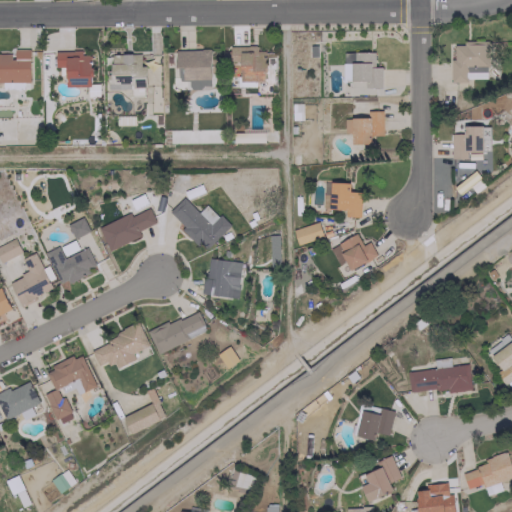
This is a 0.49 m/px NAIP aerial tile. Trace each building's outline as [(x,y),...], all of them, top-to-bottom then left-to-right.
[(486,41),(463,40),(462,45),(450,44),(450,82),(466,82),(466,77),(486,77),(486,41)] [(265,81),(265,50),(257,51),(257,46),(225,46),(226,68),(238,68),(238,81),(265,81)] [(175,50),(175,68),(183,67),(183,80),(211,79),(209,48),(175,50)] [(91,86),(90,55),(81,55),(81,50),(54,51),(55,67),(65,66),(66,87),(91,86)] [(343,51),(342,80),(364,81),(363,86),(380,87),(381,67),(373,66),(374,52),(343,51)] [(147,87),(147,60),(140,61),(140,53),(109,54),(109,85),(128,84),(129,87),(147,87)] [(370,143),(370,135),(382,135),(382,110),(366,110),(367,117),(343,118),(344,133),(351,133),(351,143),(370,143)] [(450,133),(450,158),(466,158),(466,152),(482,152),(482,125),(463,125),(463,133),(450,133)] [(253,132),(234,131),(234,141),(253,142),(253,132)] [(359,217),(360,191),(348,191),(349,182),(330,181),(329,194),(324,194),(324,208),(344,209),(344,216),(359,217)] [(197,212),(182,197),(167,212),(203,250),(228,226),(206,203),(197,212)] [(108,250),(140,235),(138,230),(155,222),(148,207),(129,216),(128,212),(97,227),(108,250)] [(88,231),(82,217),(66,223),(73,238),(88,231)] [(296,243),(322,238),(318,222),(292,228),(296,243)] [(369,241),(361,245),(356,234),(336,243),(349,269),(376,256),(369,241)] [(0,243),(0,261),(21,252),(14,237),(0,243)] [(78,250),(75,241),(60,245),(63,255),(78,250)] [(63,257),(58,246),(44,252),(58,285),(90,272),(88,268),(94,265),(87,247),(63,257)] [(52,289),(33,252),(21,259),(27,271),(7,282),(19,305),(52,289)] [(202,294),(237,297),(240,261),(206,258),(202,294)] [(0,315),(10,311),(0,289),(0,315)] [(205,331),(195,310),(147,332),(156,353),(205,331)] [(131,353),(148,345),(138,325),(88,347),(97,367),(112,360),(115,367),(134,359),(131,353)] [(500,372),(498,373),(503,383),(511,378),(511,339),(509,333),(486,345),(500,372)] [(238,360),(229,345),(217,353),(225,368),(238,360)] [(94,387),(81,354),(44,368),(52,390),(44,393),(56,424),(71,418),(61,392),(74,387),(76,393),(94,387)] [(406,370),(408,393),(470,387),(468,365),(406,370)] [(19,412),(22,419),(33,415),(29,406),(37,403),(27,380),(0,392),(0,410),(4,419),(19,412)] [(373,439),(375,432),(388,435),(393,411),(379,408),(378,414),(361,410),(355,436),(373,439)] [(461,471),(466,488),(482,483),(485,495),(501,490),(498,481),(511,476),(511,472),(506,451),(483,457),(485,464),(461,471)] [(372,462),(375,468),(362,473),(366,483),(359,485),(366,501),(392,491),(388,482),(399,478),(390,455),(372,462)] [(59,492),(74,482),(65,469),(50,479),(59,492)] [(416,511),(452,511),(452,493),(447,493),(446,482),(424,484),(425,489),(415,490),(416,511)]
